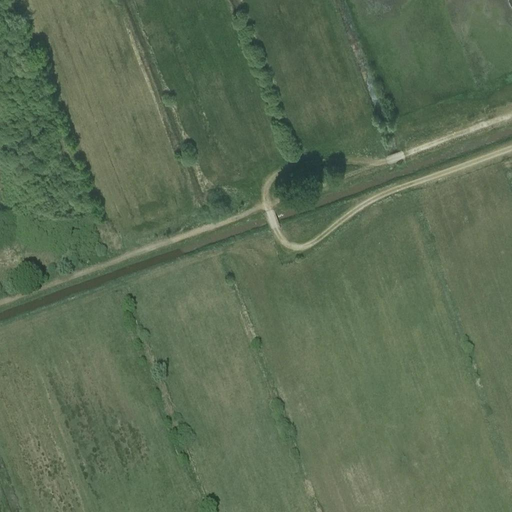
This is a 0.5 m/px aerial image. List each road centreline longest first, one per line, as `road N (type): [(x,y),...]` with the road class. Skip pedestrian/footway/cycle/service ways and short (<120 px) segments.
road 1 (track): [(0,303),(267,206),(290,246),(302,247),(373,198),(511,149)]
road 2 (track): [(267,206),(273,173),(293,165),(386,161),(511,113)]
